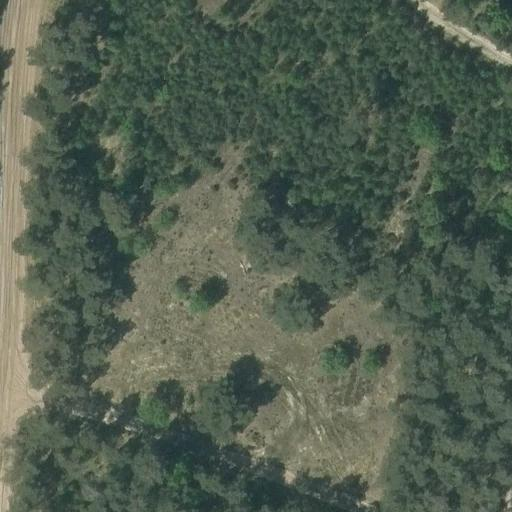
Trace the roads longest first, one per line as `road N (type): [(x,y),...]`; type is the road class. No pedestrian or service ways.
road 1 (track): [(378,511),(0,388)]
road 2 (track): [(22,0),(0,309)]
road 3 (track): [(410,0),(463,42),(511,64)]
